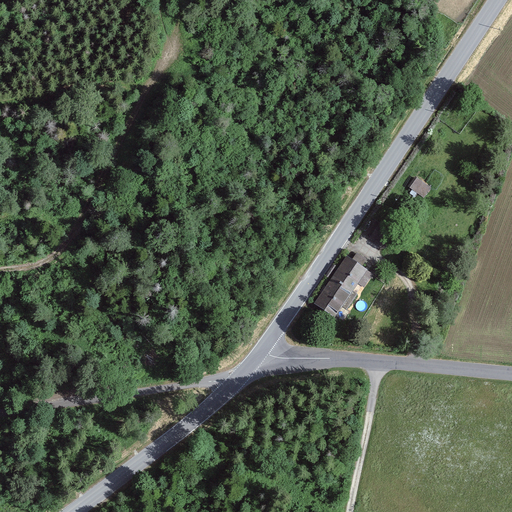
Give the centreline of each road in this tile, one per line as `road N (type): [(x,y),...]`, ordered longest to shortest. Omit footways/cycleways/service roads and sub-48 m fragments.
road 1 (tertiary): [(259,350),(496,0)]
road 2 (track): [(0,271),(64,245),(163,66),(185,0)]
road 3 (unclassified): [(511,374),(259,350)]
road 4 (unclassified): [(0,413),(216,380),(230,387)]
road 5 (tertiary): [(72,511),(230,387)]
road 6 (track): [(347,511),(379,362)]
